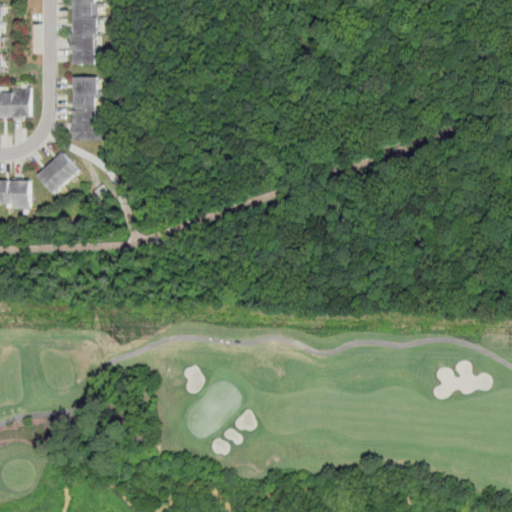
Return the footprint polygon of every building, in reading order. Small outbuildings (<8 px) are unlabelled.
[(103,0),(103,3),(108,3),(108,7),(103,6),(102,15),(105,15),(105,33),(102,33),(101,63),(80,63),(80,49),(78,49),(78,32),(81,32),(81,0),(103,0)] [(106,108),(106,122),(110,122),(110,135),(112,135),(112,140),(83,140),(83,133),(78,133),(78,122),(83,122),(83,76),(109,77),(109,94),(106,94),(106,108)] [(7,87),(7,92),(20,92),(20,90),(33,90),(33,87),(38,87),(38,116),(30,116),(31,120),(20,120),(20,116),(0,116),(0,95),(3,95),(3,87),(7,87)] [(78,183),(68,193),(50,175),(64,161),(62,159),(70,152),(90,172),(78,183)] [(0,180),(42,180),(42,208),(23,208),(23,203),(0,203),(0,180)]
